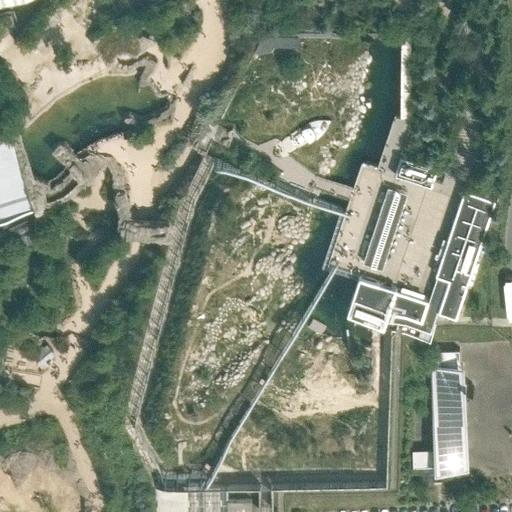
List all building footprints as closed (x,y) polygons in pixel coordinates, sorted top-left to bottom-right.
[(465,16),(459,14),(454,30),(452,38),(457,39),(465,16)] [(401,41),(401,113),(405,113),(411,114),(412,16),(406,16),(401,16),(401,41)] [(2,133),(0,128),(0,217),(34,208),(12,131),(2,133)] [(400,155),(395,173),(395,174),(395,175),(396,175),(430,186),(431,186),(432,186),(432,185),(433,185),(437,172),(438,168),(438,167),(438,166),(437,166),(437,165),(403,154),(402,154),(401,154),(401,155),(400,155)] [(458,316),(492,213),(496,200),(496,199),(496,198),(496,197),(495,197),(495,196),(466,187),(465,187),(464,187),(464,188),(463,188),(436,273),(436,274),(436,275),(437,275),(437,276),(448,279),(438,309),(438,310),(438,311),(438,312),(439,312),(440,312),(440,313),(455,317),(456,317),(457,317),(458,316)] [(13,239),(37,231),(33,218),(8,225),(13,239)] [(360,276),(359,276),(359,277),(348,311),(348,312),(348,313),(348,314),(349,314),(371,321),(383,325),(384,325),(385,325),(385,324),(386,324),(386,323),(390,312),(420,321),(421,321),(422,321),(422,320),(423,320),(423,319),(428,303),(428,302),(428,301),(428,300),(427,300),(427,299),(397,290),(397,289),(397,288),(397,287),(396,287),(396,286),(362,275),(361,275),(360,276)] [(46,345),(35,354),(33,356),(41,365),(54,354),(50,350),(46,345)] [(438,424),(462,423),(460,349),(436,350),(438,408),(438,424)] [(413,466),(464,464),(463,447),(413,449),(413,466)] [(227,511),(227,499),(227,487),(200,488),(155,488),(155,511),(227,511)] [(251,511),(251,498),(227,499),(227,511),(251,511)]
